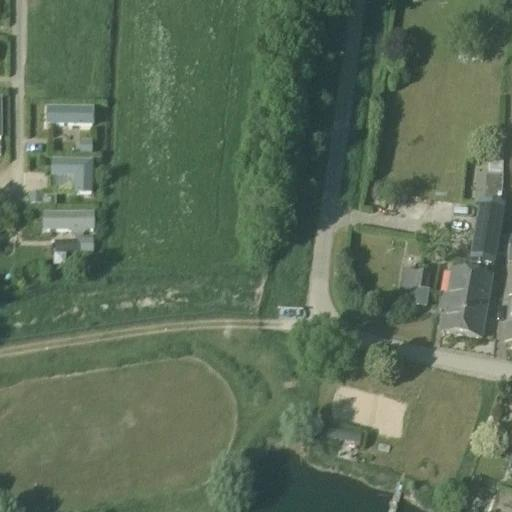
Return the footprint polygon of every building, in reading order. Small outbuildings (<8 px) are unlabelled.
[(458,46),(456,64),(480,66),(482,48),(458,46)] [(93,130),(93,112),(46,111),(45,129),(93,130)] [(500,211),(502,180),(502,136),(492,136),(492,157),(488,157),(488,179),(484,179),(482,208),(479,207),(468,265),(470,266),(467,277),(451,274),(446,299),(440,298),(437,314),(444,315),(440,335),(480,342),(491,282),(490,281),(492,270),(494,270),(496,259),(499,239),(504,212),(500,211)] [(82,157),(92,157),(92,144),(82,144),(82,157)] [(51,164),(50,181),(74,181),(74,198),(92,198),(93,164),(51,164)] [(30,199),(30,208),(42,208),(42,199),(30,199)] [(92,216),(42,216),(43,235),(92,235),(92,216)] [(510,241),(499,239),(496,259),(507,260),(510,241)] [(92,244),(83,244),(82,256),(92,256),(92,244)] [(428,271),(418,269),(417,275),(401,272),(398,291),(410,293),(408,309),(425,311),(428,295),(426,295),(430,277),(427,276),(428,271)] [(473,479),(471,485),(479,488),(481,482),(473,479)]
